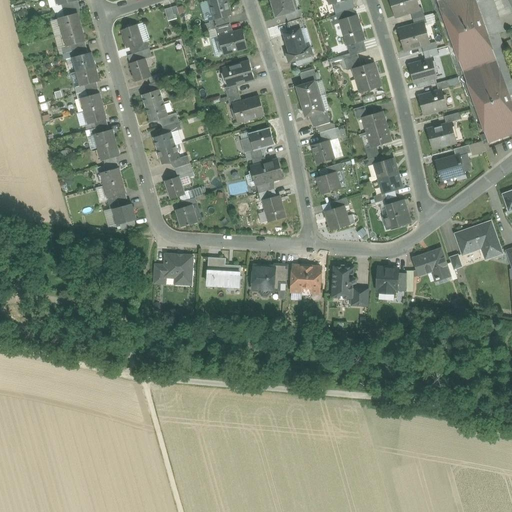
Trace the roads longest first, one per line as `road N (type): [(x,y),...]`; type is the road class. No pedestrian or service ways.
road 1 (residential): [(106,18),(159,235),(313,247)]
road 2 (unclassified): [(511,416),(139,375)]
road 3 (residential): [(250,0),(289,111),(313,247)]
road 4 (residential): [(371,0),(430,224)]
road 5 (track): [(158,236),(0,221)]
road 6 (track): [(139,375),(0,348)]
road 7 (track): [(178,511),(139,375)]
road 8 (residential): [(313,247),(385,247),(430,224)]
